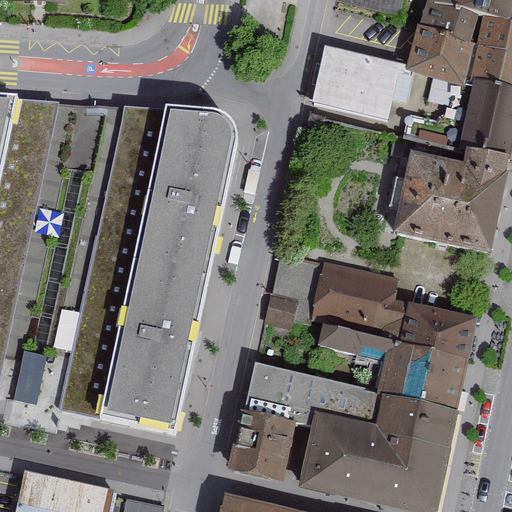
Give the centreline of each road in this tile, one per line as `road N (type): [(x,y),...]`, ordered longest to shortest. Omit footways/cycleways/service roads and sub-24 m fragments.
road 1 (residential): [(205,476),(290,109)]
road 2 (residential): [(0,439),(161,475),(205,476)]
road 3 (residential): [(177,55),(134,70),(0,61)]
road 4 (residential): [(511,383),(485,511)]
road 5 (residential): [(290,109),(222,90),(177,55)]
